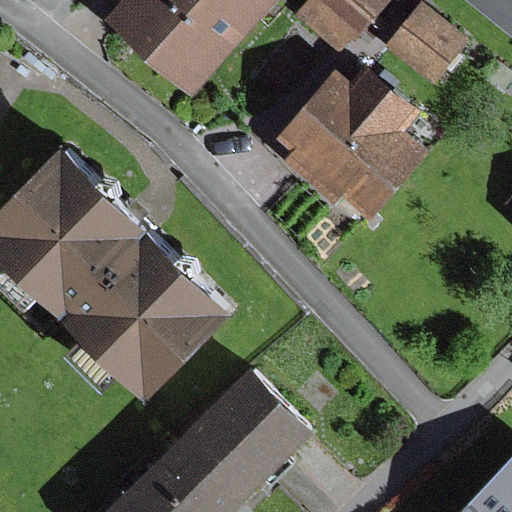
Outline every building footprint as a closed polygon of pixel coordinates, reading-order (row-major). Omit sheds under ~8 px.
[(281,0),(122,0),(114,10),(205,88),(281,0)] [(388,0),(310,0),(301,11),(346,50),(388,0)] [(477,36),(431,0),(425,0),(392,42),(441,81),(477,36)] [(511,0),(477,0),(511,26),(511,0)] [(429,102),(373,56),(359,73),(343,59),(283,131),(299,145),(291,154),(342,197),(352,185),(380,208),(433,144),(410,125),(429,102)] [(248,299),(75,132),(0,208),(0,231),(162,388),(248,299)] [(261,359),(169,449),(230,511),(322,421),(261,359)] [(229,511),(230,511),(169,449),(103,511),(229,511)] [(511,511),(511,457),(458,511),(511,511)]
